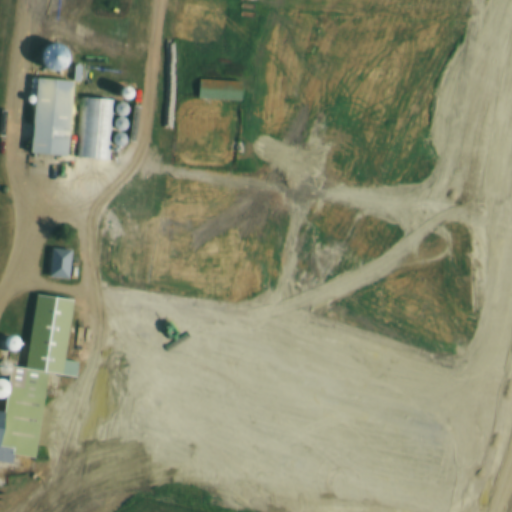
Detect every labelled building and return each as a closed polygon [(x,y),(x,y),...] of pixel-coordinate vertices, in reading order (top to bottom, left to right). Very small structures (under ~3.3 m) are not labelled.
[(30,154),(69,156),(73,80),(34,78),(30,154)] [(197,101),(241,101),(241,80),(197,80),(197,101)] [(72,250),(51,247),(47,277),(68,279),(72,250)] [(213,293),(230,293),(230,282),(213,282),(213,293)] [(33,458),(44,374),(73,377),(75,362),(63,360),(70,299),(33,294),(24,366),(19,367),(5,365),(0,403),(0,460),(9,462),(10,455),(33,458)]
